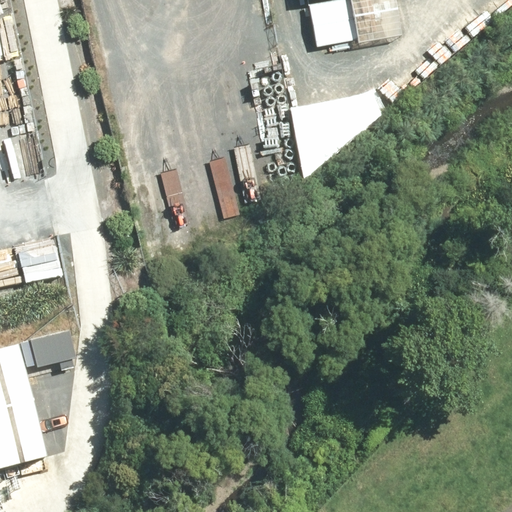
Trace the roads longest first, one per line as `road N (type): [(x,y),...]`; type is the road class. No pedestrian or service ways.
road 1 (unknown): [(62,511),(93,467),(108,410),(83,218)]
road 2 (unknown): [(83,218),(45,0)]
